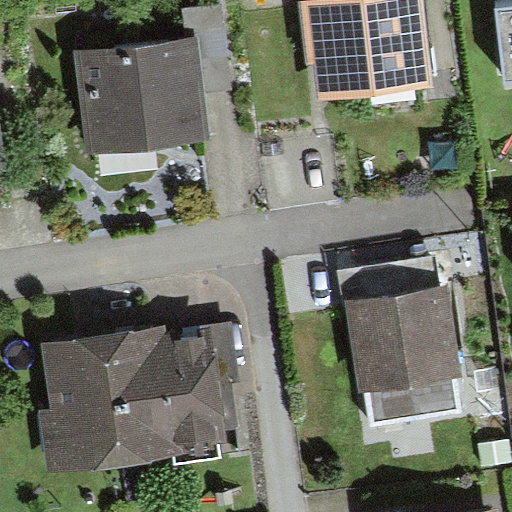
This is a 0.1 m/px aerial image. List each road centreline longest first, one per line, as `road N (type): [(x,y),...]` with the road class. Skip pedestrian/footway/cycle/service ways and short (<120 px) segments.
road 1 (residential): [(0,273),(193,245),(245,262),(257,285),(290,511)]
road 2 (unknown): [(223,251),(407,206)]
